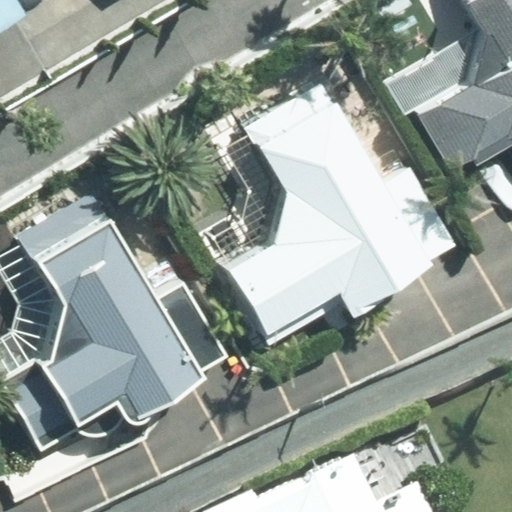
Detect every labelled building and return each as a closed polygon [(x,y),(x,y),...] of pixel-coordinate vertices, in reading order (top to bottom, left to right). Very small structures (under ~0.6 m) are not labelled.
[(0,0),(0,11),(18,0),(0,0)] [(511,0),(471,0),(490,30),(401,83),(446,157),(511,116),(511,0)] [(435,240),(338,81),(328,88),(318,72),(253,111),(312,208),(233,256),(268,314),(347,266),(359,286),(435,240)] [(31,228),(71,294),(52,342),(3,371),(44,438),(121,392),(128,403),(230,342),(182,263),(161,276),(105,183),(31,228)] [(434,511),(418,478),(381,496),(355,444),(212,511),(434,511)]
